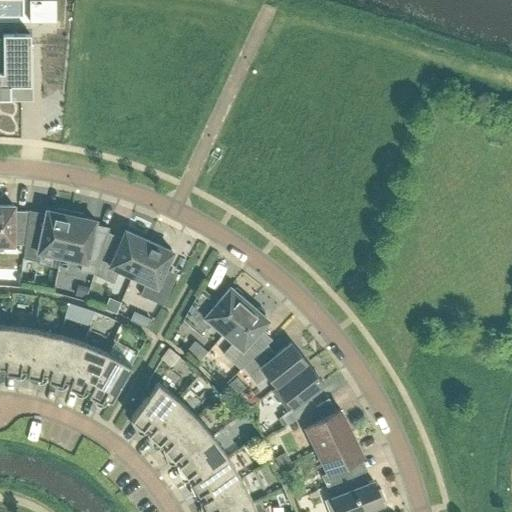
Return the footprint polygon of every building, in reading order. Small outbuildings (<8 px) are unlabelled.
[(28,0),(29,21),(55,21),(54,0),(28,0)] [(7,84),(29,84),(29,33),(2,34),(2,70),(0,70),(0,93),(7,93),(7,84)] [(12,215),(12,204),(0,204),(0,242),(24,243),(26,223),(26,218),(15,218),(12,215)] [(39,224),(26,223),(24,243),(22,257),(38,260),(40,250),(60,255),(70,210),(57,207),(56,211),(45,208),(42,222),(39,224)] [(81,216),(82,212),(70,210),(60,255),(81,260),(79,269),(93,272),(101,249),(105,237),(91,234),(94,219),(81,216)] [(124,229),(112,254),(101,249),(93,272),(93,273),(112,282),(118,268),(132,274),(148,239),(124,229)] [(160,274),(171,250),(148,239),(132,274),(145,280),(139,294),(162,304),(173,280),(160,274)] [(212,322),(223,332),(248,302),(241,296),(241,291),(235,286),(231,287),(228,285),(210,305),(196,293),(182,318),(201,335),(212,322)] [(241,366),(242,366),(260,348),(249,339),(266,318),(263,316),(264,311),(258,306),(254,307),(248,302),(223,332),(233,340),(222,353),(239,368),(241,366)] [(0,364),(3,364),(4,364),(8,324),(0,323),(0,364)] [(9,324),(8,324),(4,364),(3,364),(3,369),(18,371),(18,366),(25,367),(26,367),(34,327),(33,327),(33,328),(9,324)] [(34,327),(26,367),(25,367),(25,372),(39,375),(40,371),(47,372),(48,372),(58,333),(34,328),(34,327)] [(59,333),(58,333),(48,372),(47,372),(46,377),(60,381),(61,377),(68,379),(69,379),(83,341),(82,340),(82,341),(59,333)] [(83,341),(69,379),(68,379),(66,383),(80,389),(82,384),(88,387),(89,387),(106,350),(106,351),(83,341)] [(266,374),(276,386),(306,362),(290,341),(269,358),(261,347),(260,348),(242,366),(255,383),(266,374)] [(159,357),(170,366),(179,355),(168,346),(159,357)] [(107,351),(106,350),(89,387),(88,387),(86,391),(99,398),(102,394),(109,398),(130,363),(107,351)] [(299,415),(309,408),(301,398),(322,382),(306,362),(276,386),(291,406),(280,415),(286,423),(299,415)] [(156,381),(129,417),(141,426),(144,422),(149,427),(150,427),(177,397),(177,396),(176,397),(156,381)] [(177,397),(150,427),(149,427),(146,430),(157,441),(160,437),(165,442),(166,443),(195,415),(195,414),(177,398),(177,397)] [(299,415),(315,448),(350,431),(338,408),(328,413),(322,400),(309,408),(299,415)] [(196,415),(195,415),(166,443),(165,442),(162,445),(172,457),(175,453),(180,458),(180,459),(212,434),(212,433),(211,434),(196,415)] [(325,485),(327,484),(353,474),(357,472),(351,459),(361,454),(350,431),(315,448),(327,471),(320,474),(325,485)] [(212,434),(180,459),(180,458),(176,462),(185,474),(189,471),(193,476),(193,477),(227,454),(212,435),(212,434)] [(228,455),(227,454),(193,477),(193,476),(189,479),(196,492),(200,489),(204,495),(205,496),(240,476),(227,455),(228,455)] [(357,485),(353,474),(327,484),(337,511),(371,511),(370,506),(381,502),(380,500),(384,499),(380,487),(376,489),(372,479),(357,485)] [(241,477),(240,476),(205,496),(204,495),(200,497),(207,511),(211,509),(212,511),(222,511),(252,499),(251,499),(240,477),(241,477)] [(299,478),(287,483),(292,495),(304,491),(299,478)] [(252,500),(252,499),(222,511),(256,511),(252,500)]
